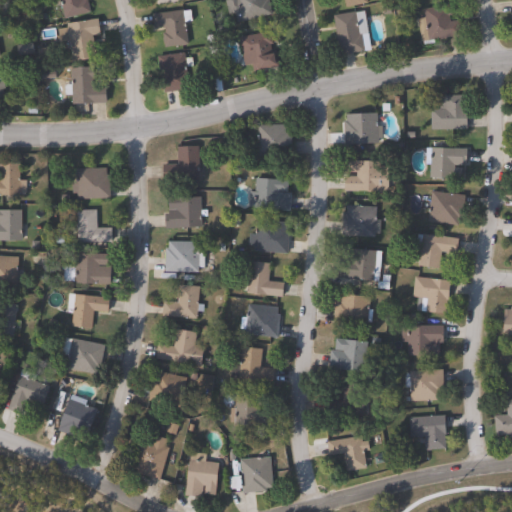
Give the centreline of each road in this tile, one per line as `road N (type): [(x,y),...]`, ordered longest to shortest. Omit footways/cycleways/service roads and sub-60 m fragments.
road 1 (residential): [(511,462),(446,471),(299,511),(96,484),(0,441)]
road 2 (tertiary): [(511,57),(420,68),(207,114),(0,133)]
road 3 (residential): [(300,0),(319,87),(322,184),(298,410),(311,506)]
road 4 (residential): [(125,0),(138,122),(135,329),(96,484)]
road 5 (residential): [(480,0),(495,77),(494,157),(470,341),(478,467)]
